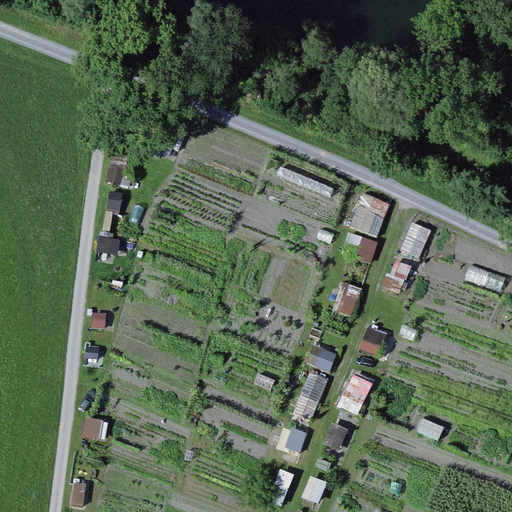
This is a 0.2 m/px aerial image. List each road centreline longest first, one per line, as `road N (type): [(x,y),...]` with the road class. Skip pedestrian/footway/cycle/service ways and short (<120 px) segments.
road 1 (track): [(511,242),(0,30)]
road 2 (track): [(114,76),(56,511)]
road 3 (track): [(409,196),(288,511)]
